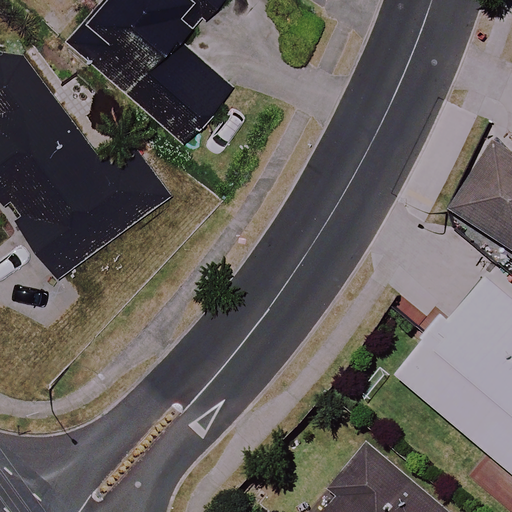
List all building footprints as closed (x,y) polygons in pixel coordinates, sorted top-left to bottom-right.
[(108,0),(98,12),(89,4),(59,40),(184,142),(231,84),(183,44),(198,26),(190,20),(206,0),(213,0),(217,3),(219,0),(108,0)] [(101,156),(27,57),(22,54),(17,52),(12,51),(7,50),(2,51),(0,51),(0,188),(61,271),(169,190),(129,136),(101,156)] [(511,154),(497,146),(458,215),(511,245),(511,154)] [(403,270),(382,291),(420,327),(440,306),(403,270)] [(511,296),(492,280),(455,324),(449,319),(402,376),(511,468),(511,296)] [(454,511),(373,444),(331,493),(341,500),(330,511),(454,511)]
